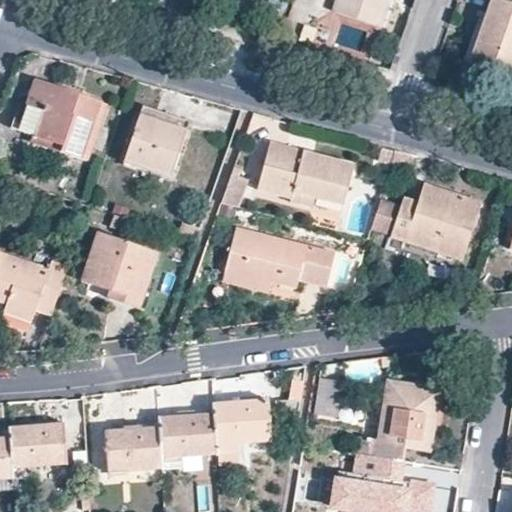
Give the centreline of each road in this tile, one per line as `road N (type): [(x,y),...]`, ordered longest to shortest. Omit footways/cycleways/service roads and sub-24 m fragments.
road 1 (residential): [(506,318),(240,347),(138,372),(0,386)]
road 2 (residential): [(392,129),(5,25)]
road 3 (residential): [(475,511),(506,318)]
road 4 (residential): [(392,129),(435,0)]
road 5 (residential): [(511,161),(392,129)]
